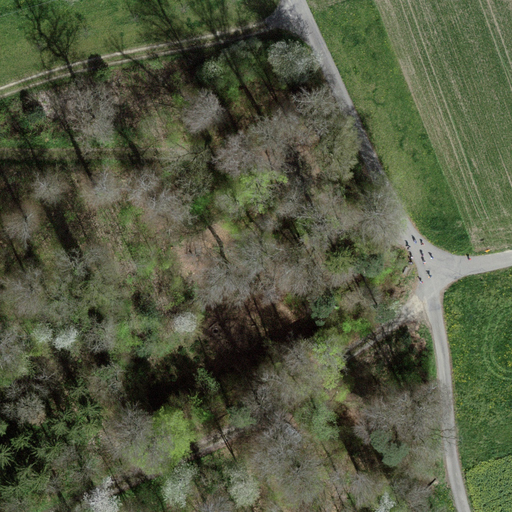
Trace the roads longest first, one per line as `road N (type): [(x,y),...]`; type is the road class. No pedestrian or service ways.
road 1 (track): [(429,257),(418,296),(333,364),(205,442),(59,511)]
road 2 (track): [(0,152),(251,162),(429,257)]
road 3 (track): [(296,12),(0,94)]
